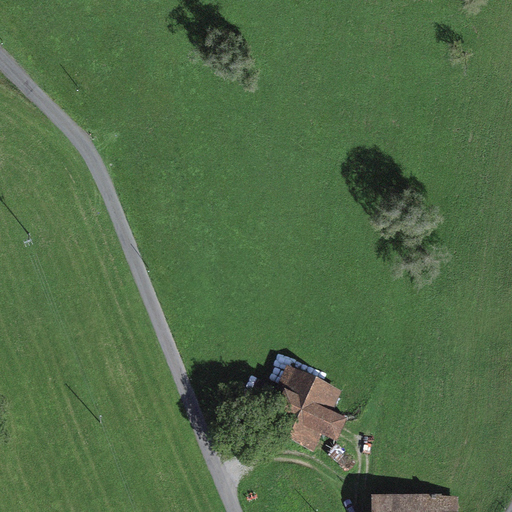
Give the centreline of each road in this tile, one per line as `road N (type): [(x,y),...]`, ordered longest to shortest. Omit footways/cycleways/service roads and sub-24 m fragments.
road 1 (unclassified): [(0,56),(93,160),(236,511)]
road 2 (track): [(361,494),(288,455),(220,468)]
